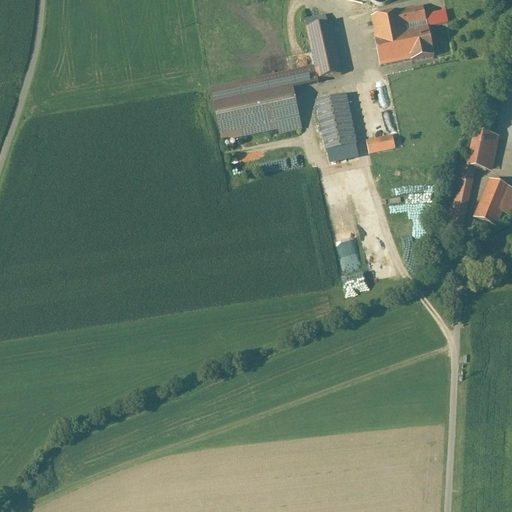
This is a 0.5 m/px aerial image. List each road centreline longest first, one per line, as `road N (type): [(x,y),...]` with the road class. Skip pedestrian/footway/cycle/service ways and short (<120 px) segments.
road 1 (track): [(457,348),(124,464),(17,511)]
road 2 (unclassified): [(0,169),(34,56),(40,0)]
